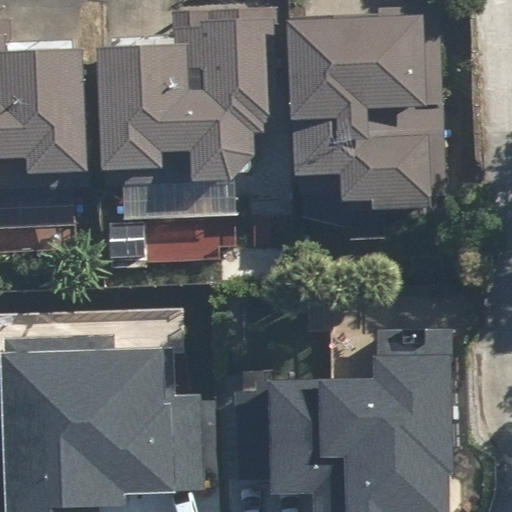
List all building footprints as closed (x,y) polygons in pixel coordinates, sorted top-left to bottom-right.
[(166,55),(85,58),(89,184),(150,182),(149,165),(179,164),(180,194),(219,192),(245,166),(243,144),(253,144),(253,134),(280,133),(282,187),(329,185),(330,214),(357,213),(358,221),(420,219),(419,204),(439,203),(437,127),(435,18),(277,27),(276,13),(165,20),(166,55)] [(3,28),(0,28),(0,169),(15,169),(15,185),(78,183),(72,45),(4,47),(3,28)] [(229,195),(117,195),(117,231),(229,231),(229,195)] [(119,351),(118,335),(8,339),(12,449),(0,449),(0,511),(61,511),(61,508),(131,506),(130,493),(208,490),(204,398),(177,399),(175,348),(119,351)] [(454,480),(452,337),(377,338),(378,385),(258,387),(258,396),(239,397),(240,483),(271,483),(271,500),(312,499),(312,511),(447,511),(447,480),(454,480)]
